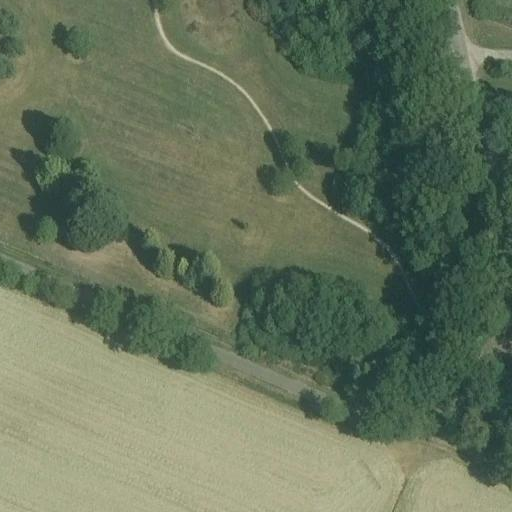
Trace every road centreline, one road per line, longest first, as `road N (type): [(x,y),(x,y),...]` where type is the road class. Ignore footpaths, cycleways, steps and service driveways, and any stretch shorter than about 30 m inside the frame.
road 1 (unclassified): [(511,337),(463,399),(396,420),(330,402),(0,260)]
road 2 (unclassified): [(511,278),(449,0)]
road 3 (track): [(396,420),(511,467)]
